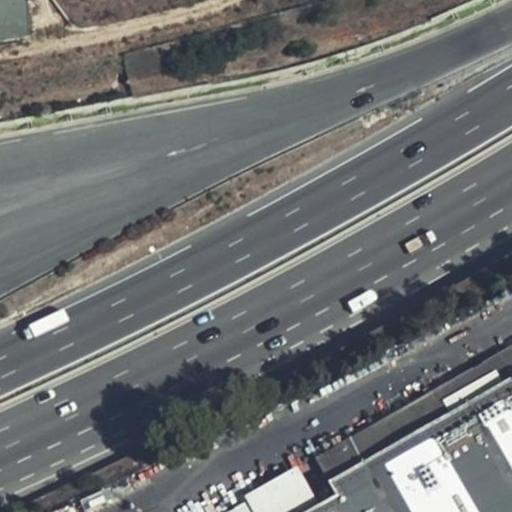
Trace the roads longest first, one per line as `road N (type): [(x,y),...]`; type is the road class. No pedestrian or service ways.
road 1 (motorway): [(511,95),(227,255),(0,367)]
road 2 (motorway): [(0,447),(284,309),(511,184)]
road 3 (motorway): [(511,23),(335,97),(0,208)]
